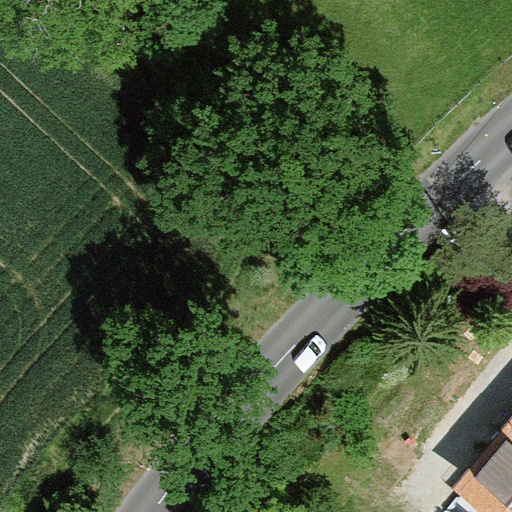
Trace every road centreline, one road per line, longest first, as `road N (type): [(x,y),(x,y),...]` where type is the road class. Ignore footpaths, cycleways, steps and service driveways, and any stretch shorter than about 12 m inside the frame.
road 1 (tertiary): [(511,127),(349,287),(227,420),(156,511)]
road 2 (track): [(79,0),(290,204)]
